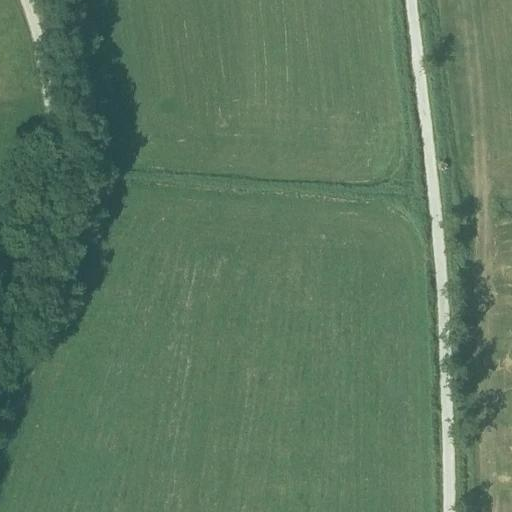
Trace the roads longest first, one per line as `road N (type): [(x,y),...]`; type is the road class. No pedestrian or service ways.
road 1 (track): [(27,0),(56,166),(0,378)]
road 2 (track): [(438,275),(412,0)]
road 3 (track): [(447,511),(438,275)]
